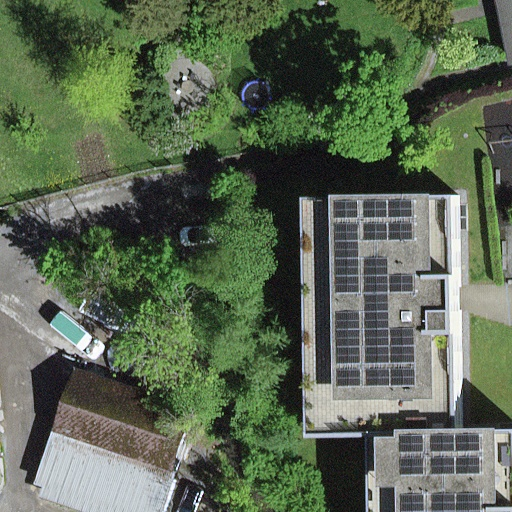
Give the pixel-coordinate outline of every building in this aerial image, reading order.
[(511,0),(501,0),(511,47),(511,0)] [(411,437),(411,433),(463,432),(461,303),(460,197),(346,198),(347,239),(329,240),(331,397),(349,397),(350,438),(375,438),(411,437)] [(349,397),(331,397),(329,240),(347,239),(346,198),(310,199),(314,439),(350,438),(349,397)] [(48,485),(124,511),(155,511),(191,413),(86,376),(48,485)] [(511,511),(511,431),(463,432),(411,433),(411,437),(412,476),(394,476),(394,511),(511,511)] [(394,511),(394,476),(412,476),(411,437),(375,438),(376,511),(394,511)]
